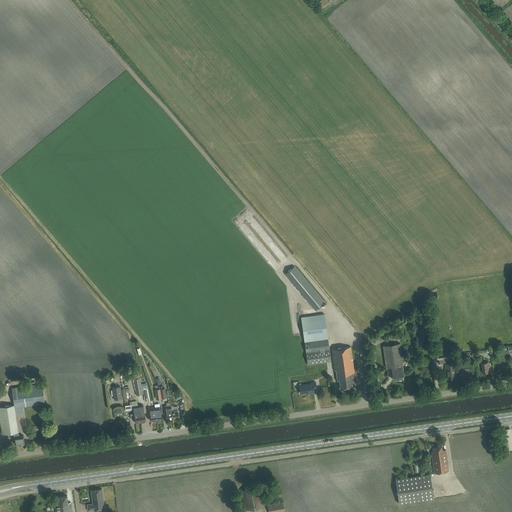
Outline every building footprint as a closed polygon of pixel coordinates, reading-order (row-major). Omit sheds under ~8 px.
[(285,274),(315,310),(324,302),(294,266),(285,274)] [(324,314),(301,317),(308,364),(331,361),(324,314)] [(403,373),(404,373),(403,365),(400,343),(383,346),(386,368),(392,367),(392,368),(393,380),(403,378),(403,373)] [(352,382),(355,381),(351,347),(332,349),(334,370),(336,370),(337,380),(339,380),(340,388),(353,387),(352,382)] [(437,360),(448,359),(447,352),(436,353),(437,360)] [(483,373),(490,372),(488,362),(481,363),(483,373)] [(455,377),(454,370),(455,369),(454,363),(445,364),(446,371),(447,371),(448,378),(455,377)] [(143,394),(140,378),(133,379),(136,395),(143,394)] [(314,389),(316,389),(315,382),(311,383),(311,384),(299,386),(300,394),(307,393),(314,392),(314,389)] [(15,408),(45,404),(42,384),(12,388),(14,405),(0,406),(0,421),(2,434),(13,433),(14,437),(15,444),(20,444),(21,444),(23,444),(24,444),(24,443),(25,443),(24,435),(19,436),(15,408)] [(121,398),(120,386),(112,387),(114,399),(121,398)] [(139,422),(141,422),(141,420),(140,420),(140,419),(139,419),(139,417),(139,411),(138,406),(138,404),(132,404),(135,423),(136,422),(136,423),(137,424),(139,423),(139,422)] [(150,421),(152,420),(153,421),(153,422),(157,421),(155,412),(155,407),(148,408),(149,413),(149,415),(150,421)] [(155,407),(155,412),(157,421),(160,421),(160,420),(160,419),(163,419),(162,413),(162,411),(161,407),(155,407)] [(434,473),(448,471),(445,449),(443,449),(442,446),(432,448),(433,451),(431,452),(434,473)] [(399,504),(434,499),(430,474),(395,479),(399,504)] [(265,506),(261,487),(241,491),(245,510),(265,506)] [(94,510),(104,508),(103,497),(103,496),(103,495),(102,494),(102,489),(91,490),(92,496),(92,497),(92,498),(92,499),(94,510)] [(55,511),(72,511),(71,503),(68,503),(67,496),(56,497),(57,505),(55,505),(55,511)] [(268,511),(284,511),(285,511),(283,502),(267,505),(268,511)]
